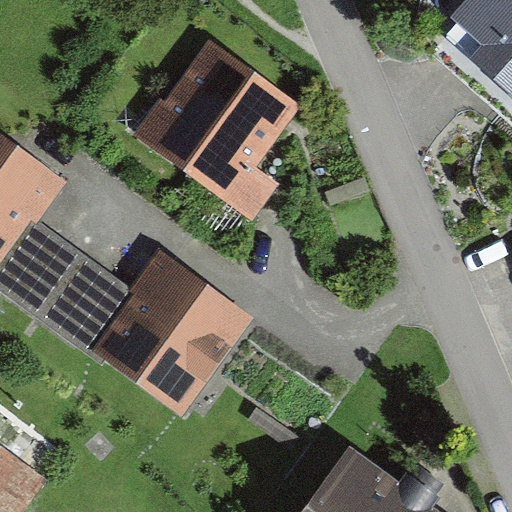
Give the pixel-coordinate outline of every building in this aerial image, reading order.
[(511,0),(453,0),(433,28),(511,86),(511,0)] [(310,110),(219,50),(156,144),(247,204),(310,110)] [(176,252),(141,298),(38,221),(71,177),(0,123),(0,275),(191,418),(265,319),(176,252)] [(438,511),(340,446),(295,511),(438,511)] [(0,448),(0,511),(31,511),(51,478),(0,448)]
